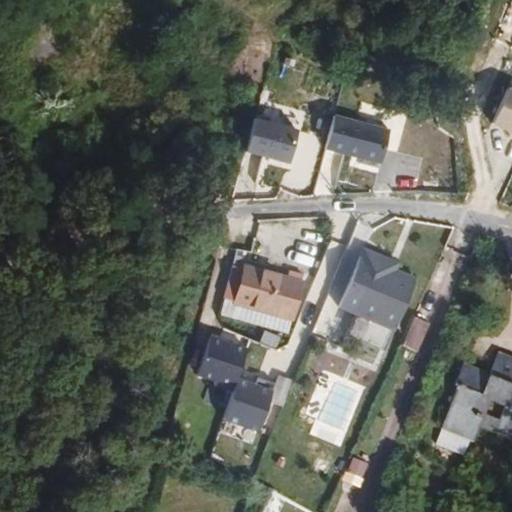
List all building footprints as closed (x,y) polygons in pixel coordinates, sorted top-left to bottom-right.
[(511,93),(508,93),(493,130),(511,137),(511,93)] [(296,115),(249,109),(243,153),(290,160),(296,115)] [(391,129),(334,117),(326,153),(383,165),(391,129)] [(416,280),(398,272),(400,266),(363,251),(338,312),(355,319),(365,323),(358,338),(370,344),(370,345),(386,352),(394,334),(416,280)] [(291,326),(301,289),(302,284),(304,277),(288,273),(286,280),(246,270),(235,311),(291,326)] [(416,319),(404,348),(419,354),(431,325),(416,319)] [(194,372),(234,385),(247,345),(208,332),(194,372)] [(500,420),(495,434),(511,439),(511,359),(498,354),(490,375),(463,365),(455,387),(457,388),(442,429),(474,440),(478,428),(483,414),(477,411),(484,393),(485,395),(485,396),(488,398),(491,399),(493,398),(496,395),(494,402),(506,406),(500,420)] [(273,391),(237,376),(234,385),(220,418),(256,433),(273,391)] [(483,414),(500,420),(506,406),(494,402),(496,395),(493,398),(491,399),(488,398),(485,396),(485,395),(484,393),(477,411),(483,414)] [(495,434),(500,420),(483,414),(478,428),(495,434)] [(368,465),(353,459),(347,474),(363,480),(368,465)] [(289,511),(271,503),(266,511),(289,511)]
